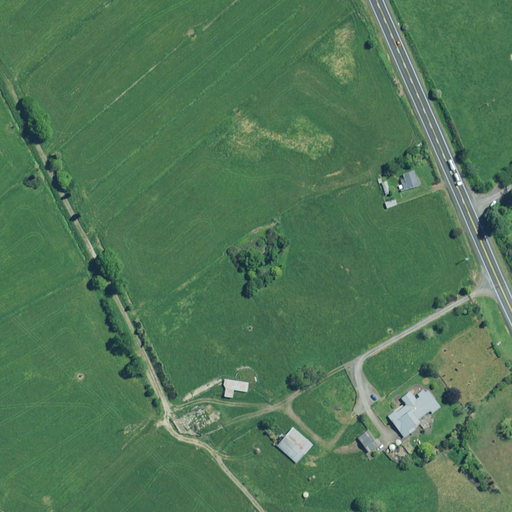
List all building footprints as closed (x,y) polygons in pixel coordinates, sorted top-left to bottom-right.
[(419,186),(414,171),(403,175),(404,179),(401,180),(403,188),(400,189),(401,192),(419,186)] [(390,193),(386,182),(382,183),(385,195),(390,193)] [(397,205),(395,199),(385,203),(387,208),(397,205)] [(248,382),(225,380),(224,397),(233,398),(234,390),(247,391),(248,382)] [(440,408),(427,389),(418,395),(420,397),(416,400),(411,392),(402,398),(406,403),(388,415),(403,437),(414,430),(412,427),(419,423),(417,420),(430,411),(432,414),(440,408)] [(312,446),(294,428),(277,446),(296,463),(312,446)] [(376,447),(365,432),(358,437),(369,453),(376,447)]
